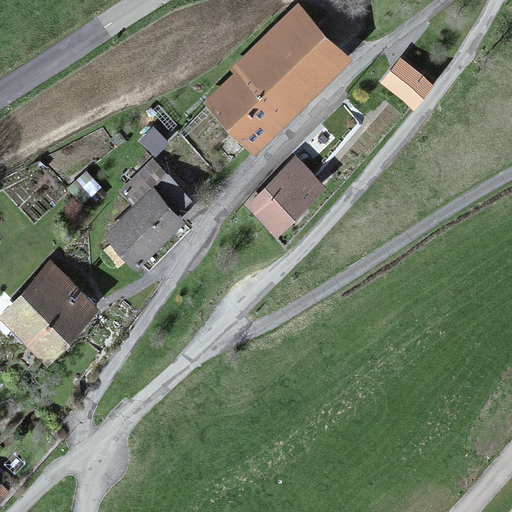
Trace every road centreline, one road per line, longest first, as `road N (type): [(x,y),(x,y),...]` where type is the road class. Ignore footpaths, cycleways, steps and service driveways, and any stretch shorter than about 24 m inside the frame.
road 1 (residential): [(87,452),(91,414),(110,375),(257,163),(349,74),(444,0)]
road 2 (residential): [(496,0),(374,176),(209,344)]
road 3 (residential): [(511,176),(293,311),(209,344)]
road 4 (tertiary): [(0,92),(142,0)]
road 5 (residential): [(209,344),(87,452)]
